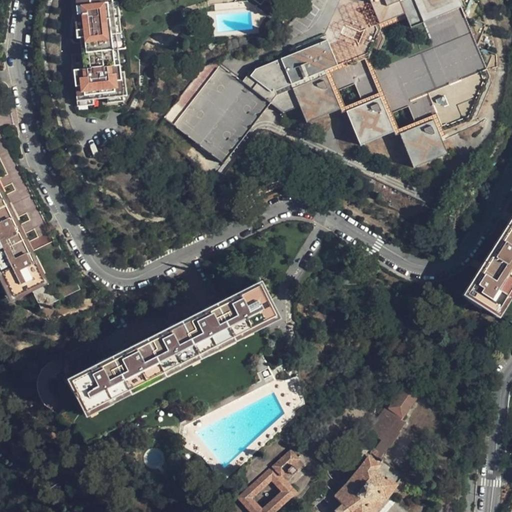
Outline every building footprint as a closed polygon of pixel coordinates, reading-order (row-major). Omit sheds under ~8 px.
[(72,71),(75,101),(91,101),(105,99),(120,98),(119,80),(115,49),(123,48),(119,4),(118,0),(74,0),(76,13),(81,12),(81,20),(72,22),(73,38),(74,41),(78,44),(79,44),(81,70),(72,71)] [(200,69),(160,117),(215,164),(266,105),(277,114),(295,101),(305,121),(336,107),(341,105),(344,110),(357,139),(388,125),(394,122),(396,126),(412,159),(445,143),(430,111),(427,106),(431,104),(462,90),(486,55),(479,39),(486,27),(474,19),(475,17),(484,0),(369,0),(379,21),(325,46),(321,38),(291,51),(292,54),(279,60),(250,73),(239,85),(213,64),(200,69)] [(0,182),(0,254),(18,291),(47,276),(34,250),(0,182)] [(511,212),(466,286),(496,304),(511,277),(511,212)] [(275,307),(259,278),(76,380),(92,409),(194,351),(275,307)] [(174,399),(186,425),(275,381),(263,355),(174,399)] [(398,431),(404,422),(400,419),(415,396),(402,387),(392,402),(387,410),(381,411),(368,430),(381,440),(374,449),(373,448),(370,451),(379,459),(388,446),(389,447),(400,432),(398,431)] [(359,458),(367,449),(359,443),(352,452),(359,458)] [(252,483),(236,497),(250,511),(271,511),(294,491),(280,475),(298,459),(289,449),(269,467),(252,483)] [(334,494),(341,502),(349,511),(350,511),(371,511),(373,511),(372,509),(383,497),(385,497),(395,483),(402,473),(384,459),(379,465),(367,456),(344,483),(334,494)] [(348,511),(349,511),(341,502),(334,510),(335,511),(348,511)]
